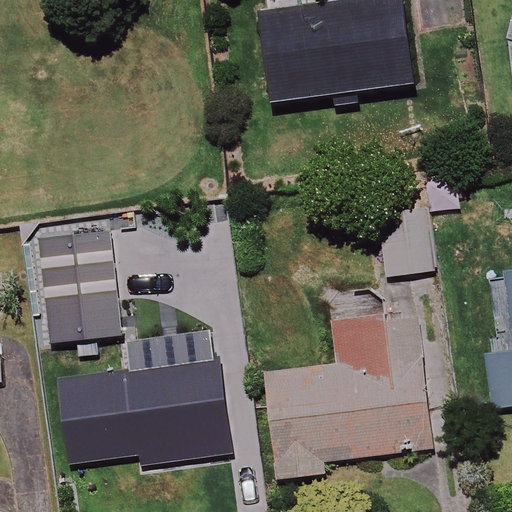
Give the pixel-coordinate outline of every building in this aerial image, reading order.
[(511,0),(483,0),(483,14),(511,14),(511,0)] [(332,98),(333,111),(367,107),(366,94),(415,89),(405,1),(264,17),(275,105),(332,98)] [(436,277),(433,215),(381,217),(383,279),(436,277)] [(75,341),(77,359),(102,357),(101,339),(124,337),(117,254),(45,260),(52,343),(75,341)] [(511,272),(505,273),(511,324),(511,352),(484,356),(491,410),(511,407),(511,272)] [(432,450),(416,318),(332,328),(337,366),(262,375),(276,482),(327,475),(326,463),(432,450)] [(230,458),(219,367),(61,386),(71,467),(140,459),(142,469),(230,458)]
